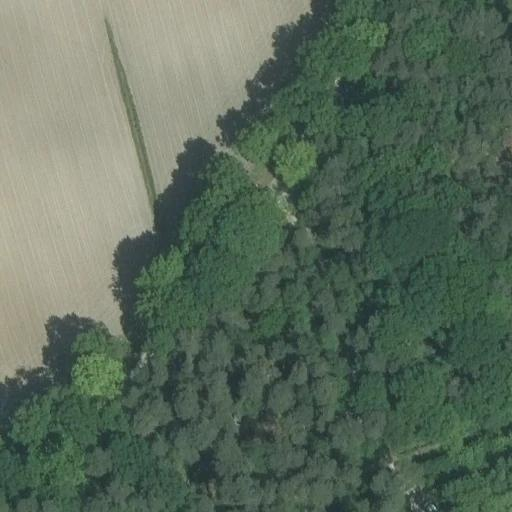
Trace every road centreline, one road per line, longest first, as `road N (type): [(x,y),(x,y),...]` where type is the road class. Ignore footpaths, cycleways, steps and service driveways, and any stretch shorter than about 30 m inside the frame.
road 1 (unclassified): [(0,475),(35,463),(125,393),(285,178),(394,0)]
road 2 (track): [(285,178),(379,450),(432,511)]
